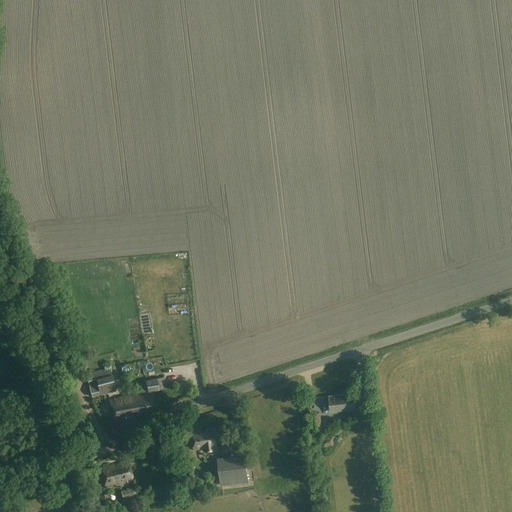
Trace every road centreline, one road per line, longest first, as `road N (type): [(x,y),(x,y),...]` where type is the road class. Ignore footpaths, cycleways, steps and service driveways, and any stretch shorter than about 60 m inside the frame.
road 1 (unclassified): [(0,506),(186,407),(511,300)]
road 2 (unknown): [(357,350),(380,511)]
